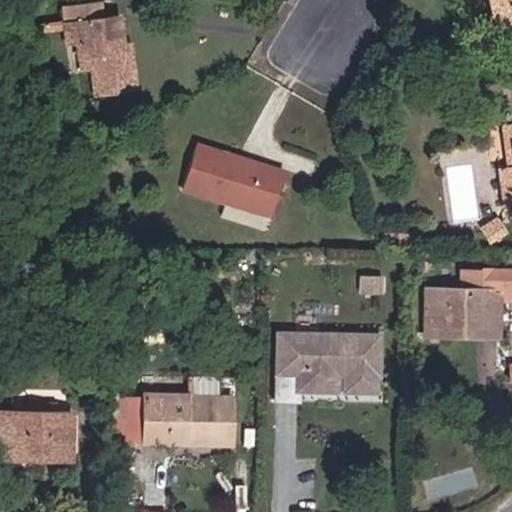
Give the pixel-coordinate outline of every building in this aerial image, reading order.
[(124,54),(123,46),(119,18),(115,18),(113,0),(107,0),(62,7),(66,43),(76,42),(78,62),(80,61),(81,69),(91,68),(95,96),(136,91),(131,53),(124,54)] [(511,0),(487,0),(491,11),(510,5),(511,15),(511,0)] [(494,22),(511,17),(511,15),(510,5),(491,11),(494,22)] [(511,208),(511,125),(511,126),(511,167),(508,169),(498,170),(504,210),(511,208)] [(511,167),(511,126),(511,125),(502,127),(508,169),(511,167)] [(271,217),(282,179),(236,165),(238,159),(195,146),(181,188),(271,217)] [(284,173),(238,159),(236,165),(282,179),(284,173)] [(62,241),(63,214),(23,214),(22,241),(62,241)] [(504,232),(496,219),(481,228),(489,242),(504,232)] [(412,247),(412,233),(379,232),(378,245),(412,247)] [(478,326),(479,292),(496,292),(510,292),(511,292),(511,270),(497,271),(458,270),(458,292),(427,291),(426,333),(442,334),(442,326),(478,326)] [(379,294),(380,278),(360,277),(359,293),(379,294)] [(496,334),(496,292),(479,292),(478,326),(442,326),(442,334),(496,334)] [(138,349),(138,309),(113,309),(114,349),(138,349)] [(377,376),(378,337),(277,333),(275,373),(296,373),(296,390),(335,391),(336,375),(377,376)] [(296,390),(296,373),(275,373),(274,399),(295,400),(296,390)] [(376,393),(377,376),(336,375),(335,391),(376,393)] [(230,444),(231,395),(144,394),(144,401),(143,438),(143,443),(230,444)] [(143,438),(144,401),(127,401),(126,438),(143,438)] [(66,456),(67,414),(0,412),(0,457),(38,458),(37,455),(66,456)]
